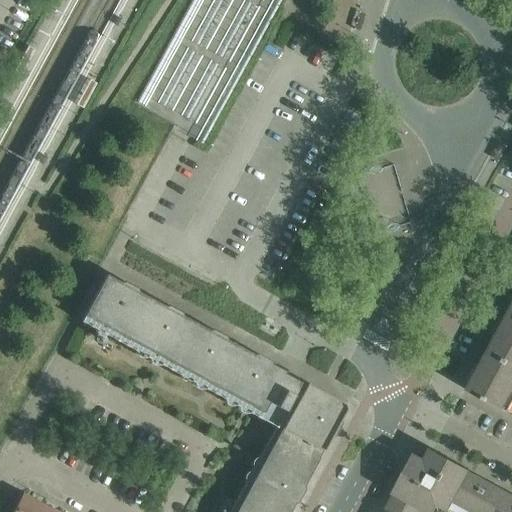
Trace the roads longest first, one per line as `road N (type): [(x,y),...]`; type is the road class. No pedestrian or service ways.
road 1 (residential): [(18,460),(55,373),(207,450),(173,511)]
road 2 (residential): [(421,378),(511,210)]
road 3 (residential): [(370,362),(256,301),(241,278)]
road 4 (residential): [(511,466),(395,404)]
road 5 (tertiary): [(340,511),(395,404)]
